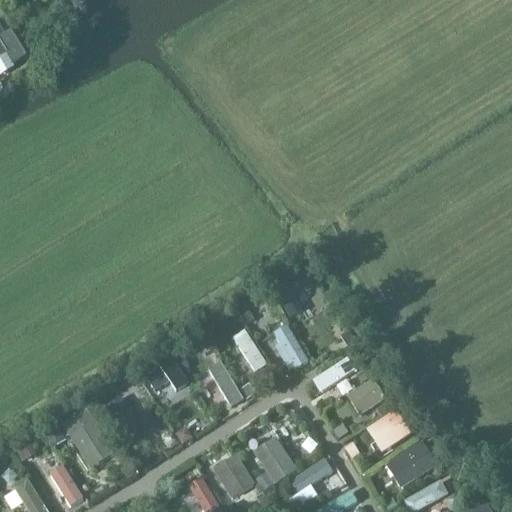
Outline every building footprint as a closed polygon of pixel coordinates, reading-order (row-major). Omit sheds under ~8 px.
[(0,59),(3,57),(10,68),(24,59),(9,33),(0,38),(0,59)] [(306,272),(272,291),(289,321),(302,314),(292,297),(313,285),(306,272)] [(247,312),(238,317),(245,328),(253,323),(247,312)] [(287,329),(273,337),(295,374),(309,366),(287,329)] [(351,332),(339,339),(345,348),(357,341),(351,332)] [(245,333),(233,341),(255,376),(267,368),(245,333)] [(158,368),(143,377),(144,379),(154,394),(169,385),(174,394),(188,385),(172,361),(170,359),(157,367),(158,368)] [(183,360),(176,363),(183,374),(189,370),(183,360)] [(348,361),(312,384),(320,396),(356,373),(348,361)] [(221,365),(209,373),(231,410),(243,403),(221,365)] [(367,371),(358,377),(363,384),(372,378),(367,371)] [(373,382),(346,399),(359,419),(386,402),(373,382)] [(249,387),(240,393),(246,403),(255,398),(249,387)] [(120,401),(107,409),(126,440),(139,432),(120,401)] [(386,405),(375,413),(380,420),(391,412),(386,405)] [(86,412),(61,428),(90,472),(115,456),(117,455),(89,411),(86,412)] [(396,413),(366,433),(382,457),(412,436),(396,413)] [(218,415),(211,419),(215,426),(222,421),(218,415)] [(342,427),(332,433),(338,442),(347,436),(342,427)] [(55,428),(44,435),(51,446),(62,440),(55,428)] [(185,432),(175,438),(181,448),(191,442),(185,432)] [(173,435),(162,442),(169,452),(179,446),(173,435)] [(275,441),(253,456),(274,488),(280,485),(297,474),(275,441)] [(422,445),(385,469),(401,493),(438,469),(422,445)] [(353,446),(346,451),(352,460),(359,456),(353,446)] [(30,449),(18,457),(24,466),(36,458),(30,449)] [(208,477),(205,478),(210,487),(212,485),(221,499),(217,501),(221,507),(231,501),(232,502),(255,488),(236,458),(208,476),(208,477)] [(324,462),(289,485),(298,498),(332,475),(324,462)] [(450,466),(444,469),(447,474),(453,470),(450,466)] [(59,468),(48,476),(68,505),(79,498),(59,468)] [(265,478),(254,485),(263,498),(274,491),(272,488),(265,478)] [(220,511),(202,481),(188,490),(201,511),(220,511)] [(45,511),(26,483),(12,492),(14,495),(22,508),(24,511),(45,511)] [(440,484),(404,505),(407,511),(423,511),(448,498),(440,484)] [(294,502),(290,505),(294,511),(300,511),(318,501),(311,490),(294,502)] [(333,499),(328,492),(321,497),(325,504),(333,499)] [(15,511),(22,508),(14,495),(3,501),(10,511),(15,511)] [(352,495),(320,511),(344,511),(357,505),(352,495)] [(457,496),(446,502),(451,511),(455,511),(463,508),(457,496)] [(392,502),(383,507),(386,511),(387,511),(395,508),(392,502)]
